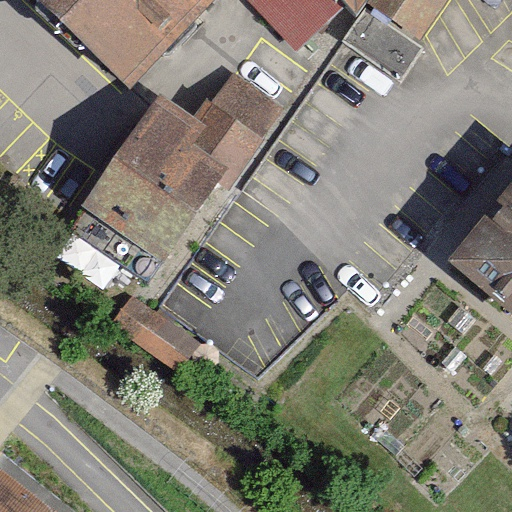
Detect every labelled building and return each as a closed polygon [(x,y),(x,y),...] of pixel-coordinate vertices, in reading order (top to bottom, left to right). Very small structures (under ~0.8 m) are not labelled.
[(16,0),(113,88),(189,0),(16,0)] [(511,0),(360,0),(353,8),(406,51),(440,0),(511,0)] [(146,103),(50,242),(138,303),(234,164),(146,103)] [(511,169),(432,267),(511,332),(511,169)] [(0,511),(48,511),(0,473),(0,511)]
